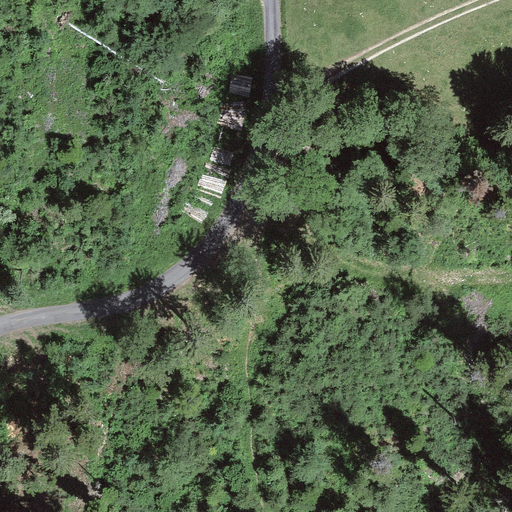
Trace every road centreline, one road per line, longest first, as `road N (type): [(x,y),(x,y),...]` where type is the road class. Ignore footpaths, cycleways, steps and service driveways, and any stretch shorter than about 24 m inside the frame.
road 1 (unclassified): [(0,329),(122,300),(207,248),(236,206),(264,133),(272,0)]
road 2 (track): [(488,0),(268,111)]
